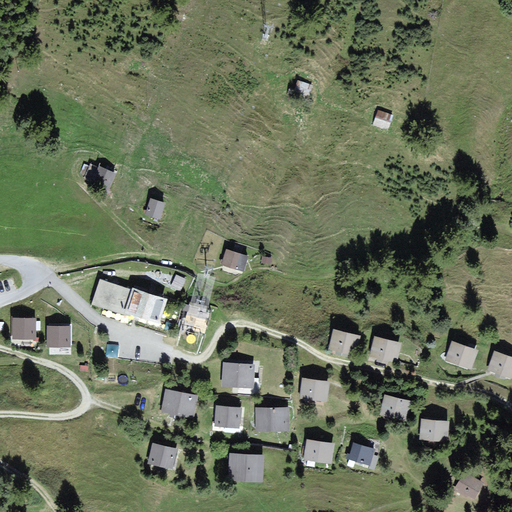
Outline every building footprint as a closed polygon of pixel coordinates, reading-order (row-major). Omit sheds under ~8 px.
[(303,97),(307,84),(293,79),(288,92),(303,97)] [(369,126),(383,129),(387,114),(373,111),(369,126)] [(113,174),(96,166),(87,184),(103,192),(113,174)] [(143,212),(157,217),(161,201),(148,197),(143,212)] [(243,256),(223,249),(218,262),(238,269),(243,256)] [(128,289),(98,278),(89,302),(121,313),(128,289)] [(166,298),(129,287),(128,289),(121,313),(158,325),(166,298)] [(207,308),(186,303),(180,327),(201,332),(207,308)] [(31,318),(10,318),(9,338),(30,338),(31,318)] [(66,324),(44,324),(44,345),(66,345),(66,324)] [(357,334),(333,328),(328,347),(352,353),(357,334)] [(397,341),(373,336),(369,354),(393,359),(397,341)] [(477,350),(450,340),(444,359),(470,368),(477,350)] [(511,375),(511,357),(494,350),(486,368),(511,379),(511,375)] [(251,363),(220,361),(219,384),(249,385),(251,363)] [(326,379),(300,377),(298,396),(324,399),(326,379)] [(193,393),(164,387),(159,412),(188,417),(193,393)] [(411,400),(384,393),(378,413),(406,420),(411,400)] [(239,405),(212,404),(211,424),(238,425),(239,405)] [(283,429),(285,407),(255,405),(254,427),(283,429)] [(446,422),(420,421),(419,439),(445,440),(446,422)] [(336,442),(302,438),(300,458),(334,461),(336,442)] [(174,445),(151,440),(146,458),(170,464),(174,445)] [(373,448),(350,441),(345,457),(368,465),(373,448)] [(259,453),(228,451),(226,478),(257,481),(259,453)] [(480,482),(461,472),(453,487),(472,497),(480,482)]
